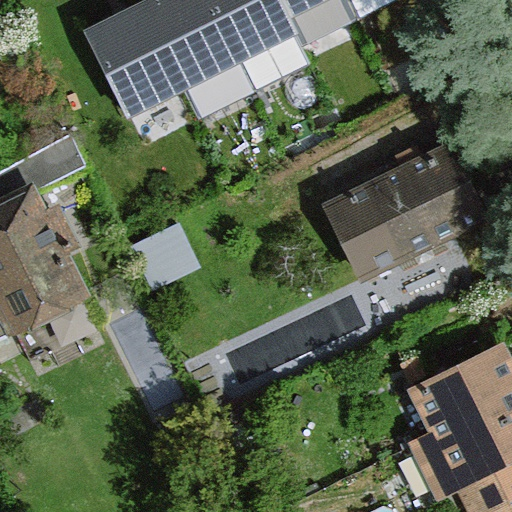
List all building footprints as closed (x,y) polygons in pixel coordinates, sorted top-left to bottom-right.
[(301,39),(282,0),(136,0),(82,26),(129,122),(301,39)] [(339,0),(283,0),(294,22),(339,0)] [(73,134),(30,159),(46,188),(63,179),(88,166),(73,134)] [(454,146),(331,206),(367,277),(489,217),(454,146)] [(63,179),(46,188),(54,204),(71,195),(63,179)] [(32,194),(0,210),(0,338),(18,329),(84,295),(61,251),(73,245),(57,213),(45,219),(32,194)] [(163,280),(208,259),(189,218),(144,238),(163,280)] [(479,511),(500,511),(511,506),(511,367),(503,349),(419,390),(440,433),(421,442),(445,494),(466,484),(479,511)]
